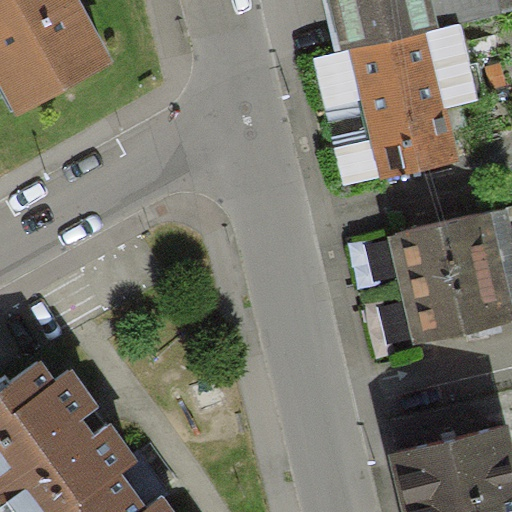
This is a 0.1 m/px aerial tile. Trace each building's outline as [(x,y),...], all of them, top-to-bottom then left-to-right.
[(83,0),(0,0),(0,78),(17,110),(114,59),(83,0)] [(511,0),(337,0),(346,39),(430,22),(511,4),(511,0)] [(430,22),(346,39),(375,181),(460,164),(430,22)] [(511,233),(504,199),(390,224),(415,338),(511,317),(511,233)] [(58,353),(49,341),(0,374),(0,511),(182,511),(159,478),(146,487),(124,455),(135,447),(110,410),(98,418),(81,393),(96,383),(70,345),(58,353)] [(511,511),(511,433),(506,405),(394,429),(412,511),(511,511)]
